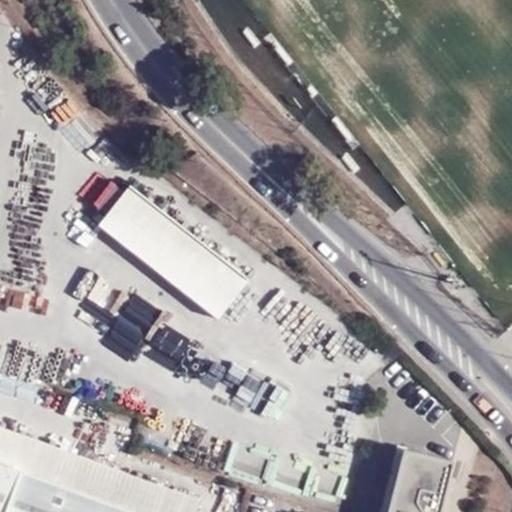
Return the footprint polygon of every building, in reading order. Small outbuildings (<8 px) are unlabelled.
[(252,280),(130,186),(98,228),(220,321),(252,280)] [(84,310),(140,340),(154,313),(98,283),(84,310)] [(168,318),(149,338),(172,359),(191,339),(168,318)] [(0,511),(195,511),(200,500),(0,427),(0,511)] [(426,461),(401,455),(388,511),(437,511),(448,467),(426,461)]
